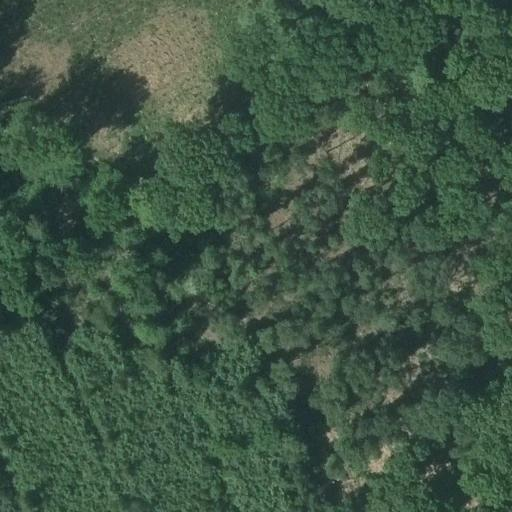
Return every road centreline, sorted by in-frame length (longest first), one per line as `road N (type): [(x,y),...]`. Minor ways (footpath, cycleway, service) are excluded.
road 1 (track): [(132,187),(466,0)]
road 2 (track): [(0,108),(132,187)]
road 3 (track): [(0,262),(132,187)]
